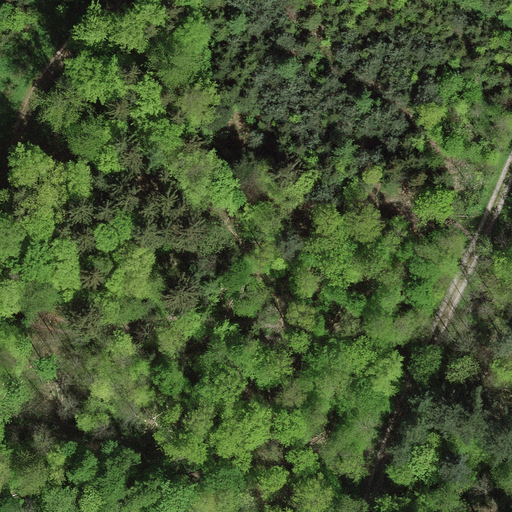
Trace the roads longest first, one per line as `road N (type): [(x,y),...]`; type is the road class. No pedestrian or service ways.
road 1 (track): [(511,167),(366,511)]
road 2 (track): [(0,242),(23,122),(69,44),(135,0)]
